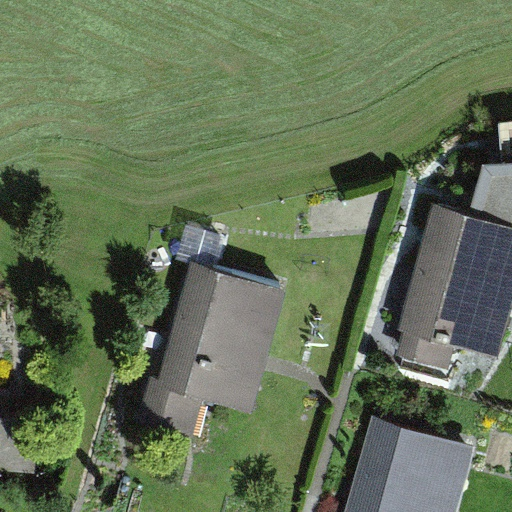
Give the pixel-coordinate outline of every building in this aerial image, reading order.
[(471,214),(436,204),(401,328),(407,330),(458,344),(499,356),(511,311),(511,161),(486,163),(471,214)] [(286,289),(195,263),(162,379),(149,375),(136,420),(194,436),(204,400),(251,413),(286,289)] [(458,344),(407,330),(400,356),(451,370),(458,344)] [(0,416),(0,467),(36,470),(39,418),(0,416)] [(456,511),(475,445),(372,416),(345,511),(456,511)]
